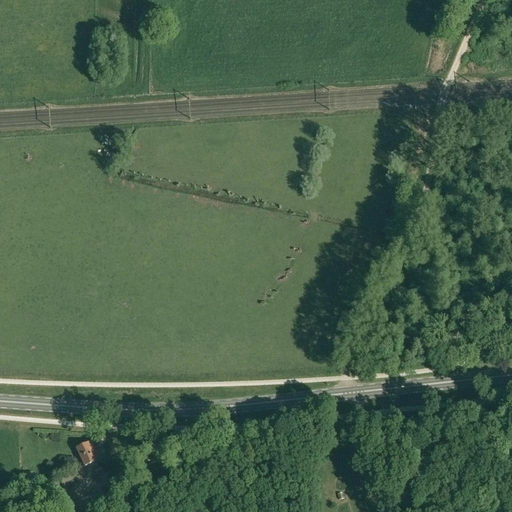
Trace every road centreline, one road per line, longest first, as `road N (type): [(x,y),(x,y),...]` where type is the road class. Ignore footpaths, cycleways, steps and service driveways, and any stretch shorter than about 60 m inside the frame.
road 1 (track): [(412,511),(351,393),(347,349),(371,289),(417,216),(443,96),(482,0)]
road 2 (primary): [(511,375),(200,409),(0,401)]
